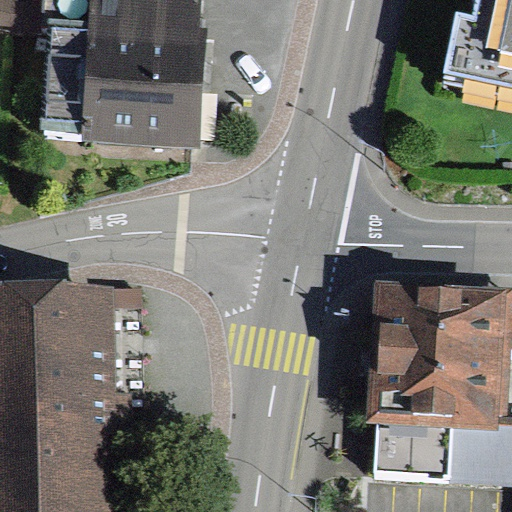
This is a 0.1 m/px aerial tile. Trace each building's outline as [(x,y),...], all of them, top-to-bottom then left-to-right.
[(199,0),(44,0),(38,133),(79,135),(78,145),(200,151),(207,29),(198,28),(199,0)] [(511,0),(474,0),(474,3),(481,5),(475,37),(459,33),(448,88),(511,100),(511,0)] [(142,289),(114,290),(114,309),(143,309),(142,289)] [(114,290),(0,292),(0,428),(131,425),(130,394),(116,395),(115,343),(114,309),(114,290)] [(511,342),(511,298),(378,291),(370,428),(378,428),(375,477),(511,485),(511,426),(507,426),(511,342)] [(133,511),(131,425),(0,428),(0,511),(133,511)]
